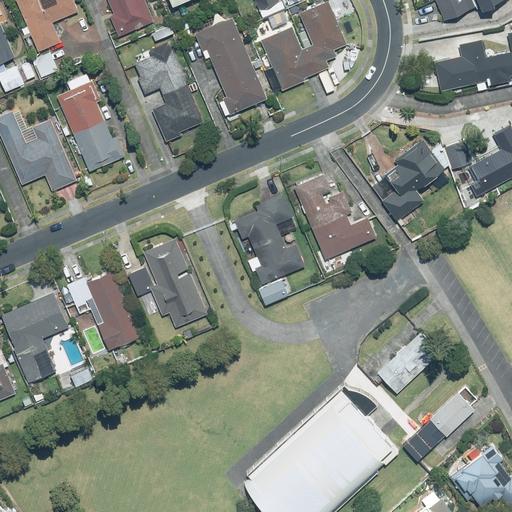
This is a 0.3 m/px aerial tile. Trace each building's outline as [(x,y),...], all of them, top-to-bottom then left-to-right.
[(15,0),(27,25),(20,29),(24,38),(30,35),(37,51),(61,41),(52,21),(77,10),(73,0),(15,0)] [(154,20),(145,0),(109,0),(116,12),(110,15),(120,35),(154,20)] [(255,0),(262,16),(266,14),(271,27),(287,20),(283,11),(287,9),(282,0),(278,0),(277,0),(255,0)] [(293,25),(260,38),(280,89),(305,79),(304,76),(328,67),(325,59),(336,55),(333,48),(346,43),(329,0),(328,0),(299,11),(312,43),(301,48),(293,25)] [(435,0),(445,19),(476,4),(480,10),(493,3),(492,1),(493,0),(435,0)] [(224,19),(214,11),(212,24),(194,32),(205,57),(208,55),(226,95),(218,99),(225,116),(267,98),(231,16),(224,19)] [(23,83),(15,64),(5,68),(2,60),(13,56),(0,22),(0,79),(4,90),(23,83)] [(441,90),(476,82),(478,90),(487,88),(486,86),(510,81),(508,74),(511,73),(511,30),(507,32),(511,51),(491,56),(491,55),(492,55),(492,54),(492,53),(492,52),(492,51),(492,50),(491,49),(490,48),(489,47),(488,47),(487,47),(486,47),(485,48),(484,48),(483,49),(483,50),(482,51),(480,39),(459,44),(463,62),(455,64),(453,57),(434,61),(441,90)] [(179,130),(203,120),(169,40),(149,48),(152,56),(135,63),(140,74),(136,76),(143,93),(159,86),(166,103),(152,108),(166,141),(181,134),(179,130)] [(57,68),(49,50),(30,58),(39,77),(57,68)] [(35,75),(29,61),(20,65),(26,79),(35,75)] [(70,89),(56,95),(89,171),(126,155),(117,135),(112,137),(96,101),(102,99),(93,79),(90,80),(86,73),(67,82),(70,89)] [(77,179),(51,118),(3,138),(22,183),(44,174),(51,190),(77,179)] [(477,195),(511,176),(511,128),(511,126),(495,132),(499,142),(488,146),(491,154),(479,159),(477,155),(474,156),(470,146),(467,147),(466,143),(445,150),(452,168),(466,163),(475,180),(470,183),(477,195)] [(395,188),(381,199),(396,217),(407,208),(409,210),(423,199),(417,192),(429,182),(435,189),(450,177),(431,154),(433,152),(421,137),(397,157),(401,163),(394,168),(397,172),(388,180),(395,188)] [(323,173),(293,186),(325,258),(375,236),(367,217),(350,224),(345,213),(352,210),(343,190),(327,196),(329,200),(326,201),(323,194),(331,191),(323,173)] [(296,227),(283,193),(258,203),(260,209),(234,219),(241,237),(247,235),(255,256),(248,259),(252,269),(255,268),(261,282),(304,265),(295,242),(284,246),(279,234),(296,227)] [(207,312),(174,237),(143,251),(148,264),(127,273),(136,294),(150,288),(162,315),(168,313),(174,326),(207,312)] [(140,335),(112,271),(87,282),(84,276),(67,283),(75,304),(93,296),(103,320),(96,323),(107,349),(140,335)] [(281,278),(257,289),(263,304),(288,293),(281,278)] [(69,325),(53,290),(0,313),(0,317),(28,381),(55,369),(41,337),(69,325)] [(438,353),(417,329),(376,366),(397,389),(438,353)] [(75,334),(55,342),(67,370),(86,362),(75,334)] [(0,398),(14,392),(3,366),(15,361),(8,345),(2,348),(0,343),(0,398)] [(76,386),(92,378),(87,366),(70,375),(76,386)] [(278,511),(330,511),(401,447),(344,385),(244,472),(278,511)] [(458,388),(429,414),(448,435),(477,409),(458,388)] [(452,467),(456,472),(449,477),(464,496),(470,492),(479,504),(494,493),(506,510),(511,505),(511,473),(510,475),(500,461),(503,458),(492,443),(472,457),(469,454),(452,467)] [(425,501),(412,511),(452,511),(443,500),(450,495),(440,483),(422,498),(425,501)]
